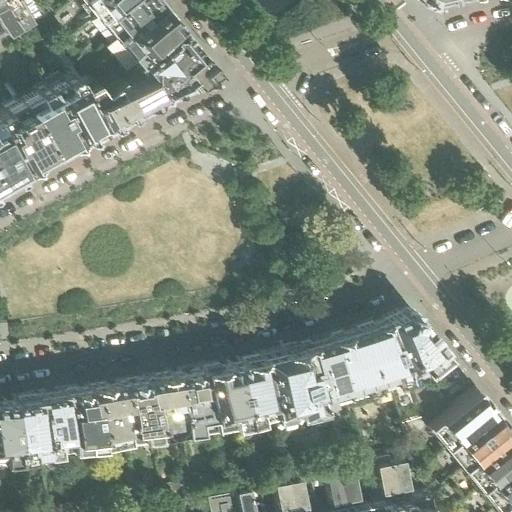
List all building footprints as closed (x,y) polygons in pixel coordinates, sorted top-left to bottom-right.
[(39,9),(32,0),(0,0),(0,3),(14,25),(39,9)] [(83,0),(94,13),(109,0),(83,0)] [(111,34),(151,0),(109,0),(94,13),(111,34)] [(132,54),(172,21),(154,0),(151,0),(111,34),(130,56),(132,54)] [(0,25),(4,32),(14,25),(0,3),(0,25)] [(47,5),(40,11),(45,17),(52,12),(47,5)] [(203,59),(191,45),(180,32),(172,21),(132,54),(142,67),(156,91),(179,79),(184,74),(190,75),(202,65),(203,59)] [(92,51),(86,44),(77,51),(83,59),(92,51)] [(131,103),(156,91),(142,67),(117,79),(111,70),(94,85),(85,74),(75,80),(96,121),(96,122),(111,114),(111,113),(131,103)] [(96,121),(75,80),(70,71),(67,70),(42,83),(72,135),(72,134),(88,126),(96,121)] [(72,135),(42,83),(41,80),(14,96),(44,149),(61,140),(62,140),(72,135)] [(44,149),(14,96),(0,103),(0,130),(19,164),(29,158),(44,149)] [(0,175),(19,164),(0,130),(0,175)] [(436,343),(410,311),(398,308),(380,316),(401,366),(408,364),(417,360),(428,372),(446,356),(436,343)] [(426,385),(408,364),(401,366),(380,316),(369,319),(369,320),(368,320),(391,392),(406,438),(423,424),(422,423),(419,413),(436,399),(426,385)] [(391,392),(368,320),(352,325),(359,348),(370,385),(374,397),(391,392)] [(370,385),(359,348),(352,325),(341,329),(324,334),(341,393),(359,388),(370,385)] [(341,393),(324,334),(306,339),(297,341),(318,418),(325,416),(321,400),(341,393)] [(318,418),(297,341),(255,352),(268,410),(270,419),(292,414),(291,409),(307,405),(311,420),(313,426),(319,424),(318,418)] [(268,410),(255,352),(226,358),(237,417),(268,410)] [(237,417),(226,358),(197,364),(208,423),(237,417)] [(208,423),(197,364),(196,364),(196,365),(169,370),(178,428),(208,423)] [(178,428),(169,370),(149,373),(150,373),(142,375),(150,433),(155,432),(178,428)] [(150,433),(142,375),(141,375),(141,374),(113,379),(113,380),(121,437),(150,433)] [(94,441),(121,437),(113,380),(105,381),(105,380),(87,383),(94,441)] [(94,441),(87,383),(85,383),(85,384),(58,387),(65,443),(66,446),(94,441)] [(441,445),(488,407),(471,385),(470,385),(450,402),(442,394),(436,399),(419,413),(422,423),(423,424),(441,445)] [(65,443),(58,387),(30,391),(38,446),(39,453),(51,452),(50,444),(65,443)] [(38,446),(30,391),(30,392),(11,394),(11,395),(0,395),(0,396),(8,457),(9,457),(23,456),(23,448),(38,446)] [(8,457),(0,396),(0,464),(10,463),(9,457),(8,457)] [(458,466),(505,428),(505,427),(488,407),(441,445),(458,466)] [(476,487),(511,457),(511,436),(505,428),(458,466),(476,487)] [(394,511),(392,499),(386,500),(383,489),(390,488),(382,451),(370,454),(379,496),(365,499),(367,511),(394,511)] [(426,511),(427,511),(423,491),(407,494),(400,457),(386,460),(384,451),(382,451),(390,488),(394,487),(395,492),(400,491),(401,496),(392,498),(392,499),(394,511),(426,511)] [(511,457),(476,487),(493,507),(511,491),(511,457)] [(367,511),(365,499),(354,501),(345,458),(330,461),(339,497),(347,495),(349,506),(341,508),(342,511),(367,511)] [(342,511),(341,508),(334,509),(331,498),(339,497),(330,461),(318,463),(326,506),(315,508),(315,511),(342,511)] [(315,511),(315,508),(303,511),(294,468),(281,470),(289,511),(315,511)] [(289,511),(281,470),(267,473),(274,511),(289,511)] [(200,483),(197,471),(189,473),(191,485),(200,483)] [(191,489),(190,486),(188,478),(160,484),(162,495),(191,489)] [(250,511),(244,478),(230,482),(232,493),(236,511),(250,511)] [(511,511),(511,491),(493,507),(496,511),(511,511)] [(236,511),(232,493),(208,498),(208,495),(204,495),(207,511),(236,511)] [(87,510),(86,505),(86,500),(74,501),(76,511),(79,511),(87,510)] [(73,511),(76,511),(74,501),(62,503),(63,511),(73,511)]
